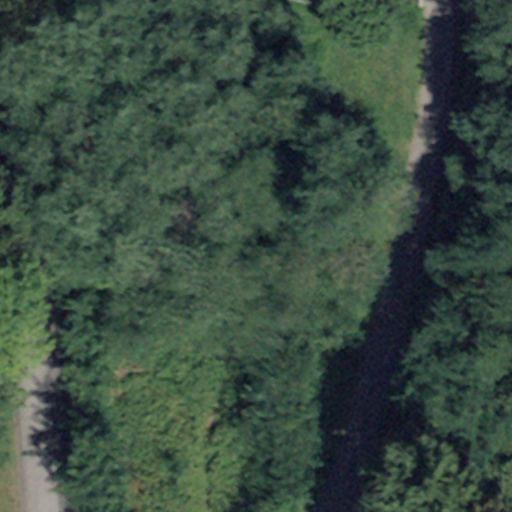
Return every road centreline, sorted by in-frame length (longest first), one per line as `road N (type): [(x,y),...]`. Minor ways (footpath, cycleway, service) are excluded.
road 1 (residential): [(351,511),(415,323),(456,112),(451,0)]
road 2 (unclassified): [(47,511),(0,201)]
